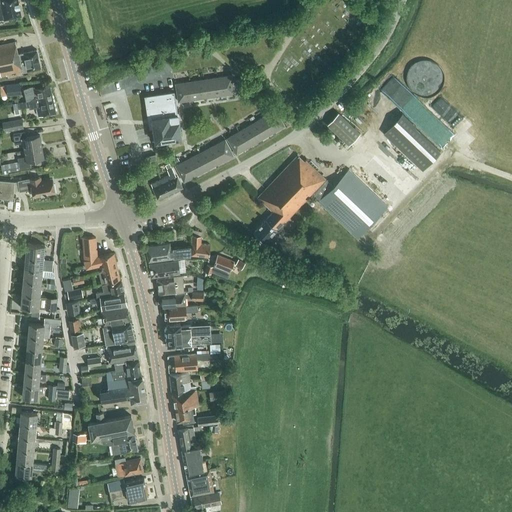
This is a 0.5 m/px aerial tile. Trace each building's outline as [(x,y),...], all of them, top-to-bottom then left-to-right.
[(0,19),(4,18),(4,19),(21,16),(17,0),(0,0),(1,3),(0,2),(0,19)] [(15,42),(0,45),(0,72),(1,76),(22,72),(18,54),(15,42)] [(18,54),(22,72),(23,71),(23,72),(33,69),(34,73),(41,72),(40,68),(41,68),(36,50),(18,54)] [(408,69),(406,76),(408,83),(412,89),(417,93),(424,95),(431,94),(437,90),(438,89),(442,83),(443,76),(442,69),(438,63),(432,59),(425,58),(418,59),(412,63),(408,69)] [(217,77),(220,95),(234,93),(234,92),(232,80),(231,75),(217,77)] [(203,79),(206,97),(220,95),(217,77),(203,79)] [(206,97),(203,79),(189,81),(192,99),(206,97)] [(234,92),(245,91),(243,79),(232,80),(234,92)] [(175,83),(178,101),(192,99),(189,81),(175,83)] [(7,95),(21,94),(20,83),(7,84),(7,95)] [(34,97),(51,93),(50,86),(35,89),(34,85),(25,87),(28,100),(35,98),(34,97)] [(146,108),(152,118),(152,122),(153,127),(156,145),(158,146),(165,145),(166,143),(166,140),(181,138),(174,91),(144,96),(146,108)] [(19,109),(29,107),(29,109),(37,107),(39,116),(56,113),(51,93),(34,97),(35,98),(28,100),(27,100),(28,100),(17,102),(19,109)] [(275,109),(263,117),(272,132),(284,125),(275,109)] [(338,112),(327,124),(349,145),(360,133),(338,112)] [(440,151),(401,114),(383,133),(422,170),(440,151)] [(263,117),(251,124),(260,139),(272,132),(263,117)] [(22,118),(2,122),(3,132),(24,129),(22,118)] [(251,124),(239,131),(248,147),(260,139),(251,124)] [(23,143),(24,150),(42,147),(40,135),(25,137),(24,131),(13,133),(15,144),(23,143)] [(236,154),(248,147),(239,131),(227,138),(236,154)] [(225,139),(212,146),(221,162),(233,155),(225,139)] [(212,146),(200,152),(209,168),(221,162),(212,146)] [(17,158),(18,162),(19,169),(31,167),(30,161),(44,158),(42,147),(24,150),(25,157),(17,158)] [(200,152),(188,159),(196,175),(209,168),(200,152)] [(297,155),(260,194),(257,197),(273,212),(253,232),(264,242),(276,229),(277,230),(285,222),(284,222),(312,193),(358,237),(386,207),(347,170),(332,186),(305,160),(304,161),(297,155)] [(184,181),(196,175),(188,159),(175,165),(184,181)] [(18,162),(1,165),(2,172),(19,169),(18,162)] [(169,175),(163,178),(170,193),(182,187),(177,176),(176,177),(172,168),(167,170),(169,175)] [(33,196),(55,192),(53,183),(51,183),(51,179),(41,181),(40,177),(18,181),(20,190),(31,188),(33,196)] [(158,199),(170,193),(163,178),(151,184),(158,199)] [(12,197),(13,182),(0,180),(0,196),(4,197),(4,200),(9,201),(9,197),(12,197)] [(201,244),(201,236),(192,235),(191,255),(209,257),(209,245),(201,244)] [(95,237),(92,237),(82,236),(82,241),(84,261),(85,268),(101,265),(102,271),(99,271),(99,272),(117,267),(114,253),(97,257),(95,237)] [(26,243),(25,256),(43,257),(44,245),(26,243)] [(190,246),(181,247),(170,248),(169,243),(145,246),(149,261),(173,258),(190,256),(190,246)] [(210,274),(210,273),(212,271),(228,277),(234,261),(217,254),(214,264),(213,266),(207,264),(205,268),(199,267),(198,270),(204,272),(210,274)] [(43,258),(25,256),(24,268),(42,270),(44,270),(52,271),(53,260),(43,259),(43,258)] [(151,277),(179,273),(179,267),(181,267),(180,259),(149,263),(151,277)] [(238,259),(234,265),(241,269),(245,263),(238,259)] [(117,267),(99,272),(101,283),(120,278),(117,267)] [(42,270),(24,268),(23,281),(41,283),(42,270)] [(55,284),(53,271),(52,271),(44,270),(43,274),(49,274),(49,277),(50,277),(50,283),(55,284)] [(72,278),(73,285),(84,282),(83,275),(72,278)] [(159,294),(184,292),(183,287),(190,287),(190,282),(189,282),(189,276),(181,277),(181,275),(173,277),(157,278),(159,294)] [(124,293),(124,290),(121,280),(109,283),(102,285),(104,291),(96,292),(97,297),(124,293)] [(41,283),(23,281),(22,294),(40,296),(41,283)] [(67,291),(69,299),(83,296),(81,288),(67,291)] [(161,302),(161,305),(163,306),(163,307),(164,307),(186,305),(185,298),(192,298),(192,291),(184,291),(184,293),(162,294),(162,298),(162,299),(162,300),(161,302)] [(204,291),(192,291),(192,298),(193,300),(204,300),(204,291)] [(126,302),(124,293),(97,297),(89,298),(90,303),(101,302),(102,310),(127,306),(126,302)] [(39,302),(46,303),(46,309),(56,310),(57,297),(40,296),(22,294),(20,307),(38,309),(39,302)] [(164,307),(165,320),(186,319),(185,312),(198,311),(197,305),(186,306),(164,307)] [(130,321),(128,311),(127,308),(101,311),(104,325),(130,321)] [(71,331),(79,329),(77,320),(69,321),(71,331)] [(104,336),(105,344),(106,344),(106,345),(120,343),(121,343),(135,340),(131,321),(102,327),(104,336)] [(44,322),(43,324),(29,323),(28,335),(43,336),(43,337),(49,337),(50,323),(44,322)] [(211,342),(210,323),(181,325),(181,323),(165,323),(167,348),(184,347),(184,345),(191,344),(191,343),(211,342)] [(86,346),(83,333),(71,335),(73,348),(86,346)] [(222,333),(211,333),(211,342),(222,341),(222,333)] [(43,336),(28,335),(27,347),(42,349),(43,337),(43,336)] [(105,344),(109,362),(138,357),(135,341),(121,343),(120,343),(106,345),(106,344),(105,344)] [(42,349),(27,347),(25,360),(41,361),(42,349)] [(191,354),(168,356),(169,371),(197,369),(195,358),(201,358),(201,359),(213,359),(212,353),(195,354),(191,354)] [(100,356),(87,358),(88,365),(101,364),(100,356)] [(139,359),(119,362),(114,363),(115,372),(123,371),(124,378),(141,376),(139,359)] [(41,361),(25,360),(24,372),(40,374),(41,361)] [(146,399),(142,376),(141,376),(124,378),(123,371),(115,372),(106,372),(108,392),(100,393),(101,401),(130,397),(131,401),(146,399)] [(40,374),(24,372),(23,384),(39,386),(40,374)] [(169,375),(170,384),(190,382),(188,372),(169,375)] [(90,376),(81,377),(82,386),(91,385),(90,376)] [(201,380),(201,388),(210,388),(210,380),(201,380)] [(170,384),(171,392),(191,390),(190,382),(170,384)] [(37,398),(38,391),(39,386),(23,384),(22,397),(37,398)] [(57,388),(56,397),(68,398),(69,389),(64,389),(57,388)] [(210,400),(226,398),(225,389),(209,391),(210,400)] [(172,393),(176,420),(176,421),(183,419),(183,421),(194,419),(192,406),(199,405),(196,390),(194,390),(172,393)] [(21,411),(20,424),(37,425),(38,412),(21,411)] [(57,417),(57,421),(55,421),(55,427),(62,427),(70,428),(72,412),(61,411),(61,417),(57,417)] [(98,421),(88,423),(91,439),(102,437),(103,442),(111,444),(113,454),(120,453),(137,450),(133,428),(131,415),(104,420),(102,412),(96,413),(98,421)] [(198,425),(210,424),(218,423),(217,414),(197,416),(198,425)] [(37,425),(20,424),(19,436),(35,438),(37,425)] [(178,429),(179,433),(182,449),(199,446),(199,445),(197,446),(194,430),(193,427),(189,427),(178,429)] [(82,434),(73,433),(72,441),(82,442),(82,434)] [(35,438),(19,436),(17,449),(34,451),(35,438)] [(184,463),(201,460),(201,458),(203,458),(201,452),(200,452),(199,446),(182,449),(184,463)] [(34,451),(17,449),(16,462),(33,463),(34,451)] [(59,464),(60,453),(52,452),(51,465),(53,465),(53,464),(59,464)] [(114,458),(115,463),(122,461),(123,466),(121,467),(122,474),(125,474),(141,471),(141,469),(143,468),(142,464),(140,463),(139,458),(125,460),(125,456),(114,458)] [(33,463),(16,462),(15,475),(32,476),(33,463)] [(203,470),(202,462),(185,465),(186,473),(199,470),(203,470)] [(59,464),(53,464),(53,465),(51,465),(51,470),(56,470),(55,479),(61,480),(61,477),(68,478),(69,465),(59,464)] [(209,469),(203,470),(199,470),(186,473),(189,486),(212,481),(209,469)] [(146,495),(147,493),(146,490),(145,489),(144,485),(145,484),(144,477),(125,482),(124,479),(107,483),(111,499),(127,495),(128,501),(147,497),(146,495)] [(212,481),(189,486),(190,495),(213,490),(212,481)] [(217,492),(191,497),(193,508),(221,503),(220,495),(218,495),(217,492)]
